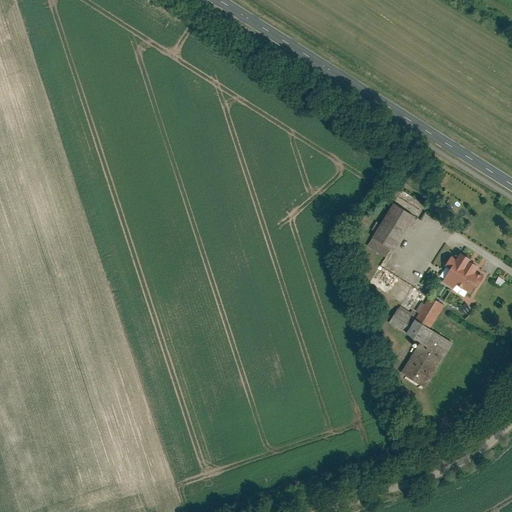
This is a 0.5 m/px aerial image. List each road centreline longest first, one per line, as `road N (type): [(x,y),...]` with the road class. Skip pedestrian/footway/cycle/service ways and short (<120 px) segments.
road 1 (tertiary): [(511,185),(219,0)]
road 2 (unclassified): [(511,424),(461,463),(319,511)]
